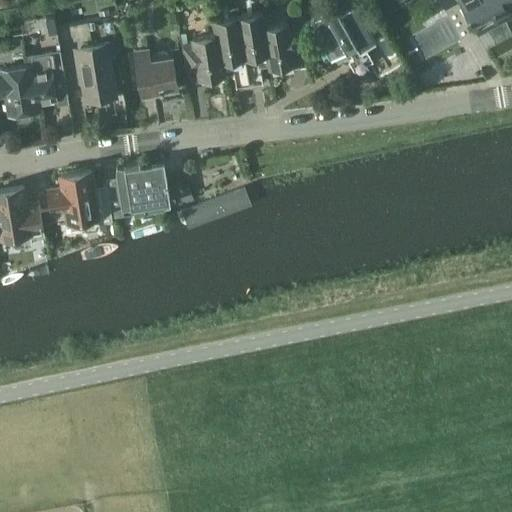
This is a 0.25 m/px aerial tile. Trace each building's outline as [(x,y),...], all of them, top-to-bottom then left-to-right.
[(459,0),(476,32),(503,17),(500,12),(509,7),(511,5),(511,0),(441,0),(445,7),(457,0),(459,0)] [(359,48),(375,40),(354,1),(339,9),(336,3),(311,16),(333,55),(356,42),(359,48)] [(264,10),(238,14),(249,83),(263,81),(258,55),(268,53),(271,52),(266,23),(264,10)] [(236,86),(249,83),(238,14),(212,18),(214,33),(219,61),(222,61),(232,59),(236,86)] [(290,20),(266,23),(271,52),(268,53),(270,65),(295,61),(293,53),(303,51),(299,22),(290,23),(290,20)] [(200,76),(224,73),(222,61),(219,61),(214,33),(191,36),(191,41),(183,42),(187,70),(199,69),(200,76)] [(85,100),(116,95),(110,57),(113,57),(110,42),(81,46),(83,61),(75,62),(78,82),(82,82),(85,100)] [(142,94),(178,88),(172,54),(150,57),(148,46),(134,49),(142,94)] [(28,63),(33,94),(39,93),(40,100),(57,98),(53,78),(65,76),(61,48),(27,54),(28,63)] [(8,113),(41,107),(40,100),(39,93),(33,94),(28,63),(0,67),(0,69),(0,71),(0,93),(5,93),(8,113)] [(416,74),(424,87),(438,85),(428,67),(416,74)] [(120,189),(107,191),(111,214),(123,212),(133,211),(132,205),(170,199),(164,159),(140,163),(139,157),(125,159),(125,163),(117,162),(117,167),(120,189)] [(111,214),(107,191),(107,189),(94,191),(90,168),(61,173),(63,186),(48,188),(51,210),(66,207),(68,220),(81,218),(82,220),(83,227),(86,229),(97,228),(99,225),(98,221),(112,219),(111,214)] [(193,219),(248,196),(242,180),(186,203),(193,219)] [(173,187),(179,202),(192,197),(186,182),(173,187)] [(26,202),(23,184),(0,187),(0,232),(1,236),(14,234),(14,236),(15,243),(18,245),(29,244),(31,241),(31,237),(44,235),(39,200),(26,202)]
